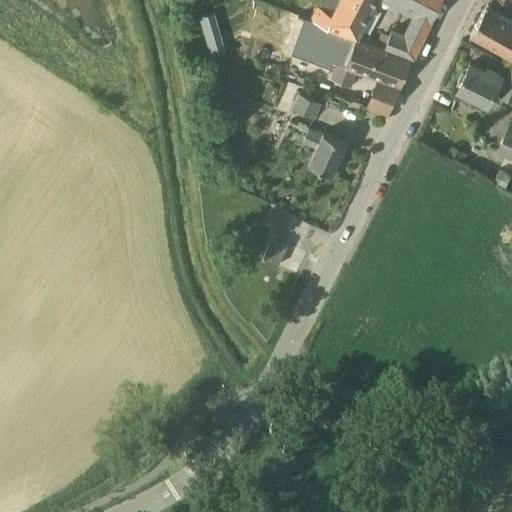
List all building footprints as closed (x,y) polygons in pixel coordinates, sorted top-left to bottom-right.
[(440,0),(339,0),(332,13),(318,5),(311,19),(360,36),(369,19),(365,17),(367,12),(371,14),(377,2),(374,0),(392,0),(414,11),(431,20),(440,0)] [(511,19),(486,6),(485,7),(470,34),(511,56),(511,19)] [(411,57),(357,37),(325,25),(316,51),(338,58),(331,76),(351,83),(357,66),(379,73),(366,103),(387,113),(400,85),(411,57)] [(414,53),(420,39),(390,28),(385,42),(414,53)] [(221,34),(206,39),(210,54),(226,49),(221,34)] [(486,69),(485,71),(470,63),(457,88),(488,103),(494,91),(511,100),(511,72),(506,83),(499,80),(501,76),(486,69)] [(322,101),(288,85),(280,101),(291,106),(292,105),(314,116),(322,101)] [(241,124),(244,116),(234,112),(231,120),(241,124)] [(511,123),(510,123),(497,150),(511,157),(511,123)] [(346,142),(324,131),(322,136),(308,129),(302,141),(317,148),(310,162),(331,172),(346,142)] [(464,151),(452,145),(448,153),(459,159),(464,151)] [(287,244),(272,237),(261,258),(277,266),(287,244)]
